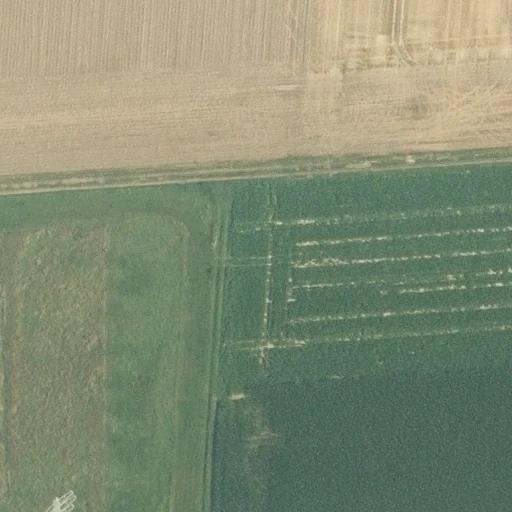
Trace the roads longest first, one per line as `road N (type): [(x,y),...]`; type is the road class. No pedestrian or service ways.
road 1 (track): [(219,511),(220,191)]
road 2 (track): [(220,191),(511,170)]
road 3 (track): [(220,191),(0,206)]
